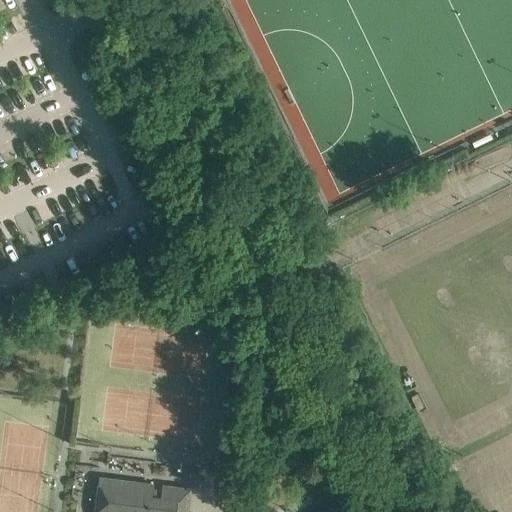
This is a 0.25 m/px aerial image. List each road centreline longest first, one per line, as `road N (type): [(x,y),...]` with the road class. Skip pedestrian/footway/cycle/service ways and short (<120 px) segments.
road 1 (unclassified): [(391,511),(131,0)]
road 2 (unknown): [(272,278),(511,160)]
